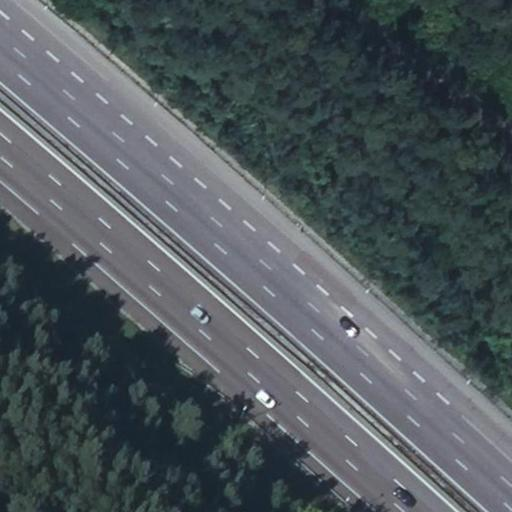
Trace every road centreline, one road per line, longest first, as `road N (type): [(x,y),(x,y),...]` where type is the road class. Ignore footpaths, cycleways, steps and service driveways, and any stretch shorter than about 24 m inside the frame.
road 1 (motorway): [(0,144),(415,511)]
road 2 (motorway): [(355,358),(0,49)]
road 3 (motorway): [(511,500),(355,358)]
road 4 (motorway): [(511,453),(462,408),(355,358)]
